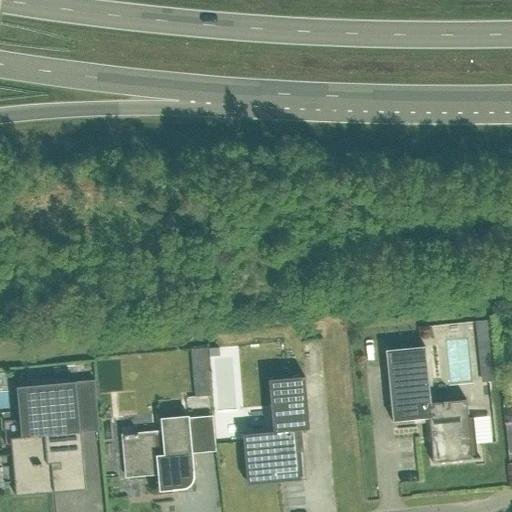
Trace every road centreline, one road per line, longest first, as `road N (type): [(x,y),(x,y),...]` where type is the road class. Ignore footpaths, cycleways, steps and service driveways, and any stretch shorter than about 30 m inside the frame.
road 1 (primary): [(511,34),(285,30),(0,0)]
road 2 (primary): [(181,87),(511,98)]
road 3 (primary): [(0,116),(130,108),(181,87)]
road 4 (primary): [(0,65),(181,87)]
